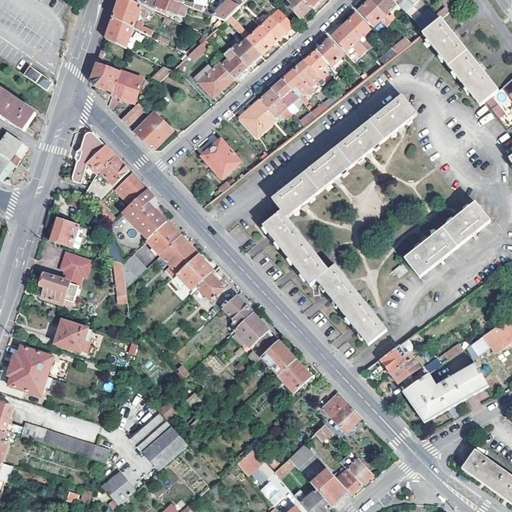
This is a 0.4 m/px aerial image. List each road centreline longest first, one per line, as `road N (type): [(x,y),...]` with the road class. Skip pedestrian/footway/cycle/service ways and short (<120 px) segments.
road 1 (residential): [(419,457),(151,172)]
road 2 (residential): [(151,172),(347,0)]
road 3 (unknown): [(490,147),(364,236),(408,312)]
road 4 (tertiary): [(29,219),(72,97)]
